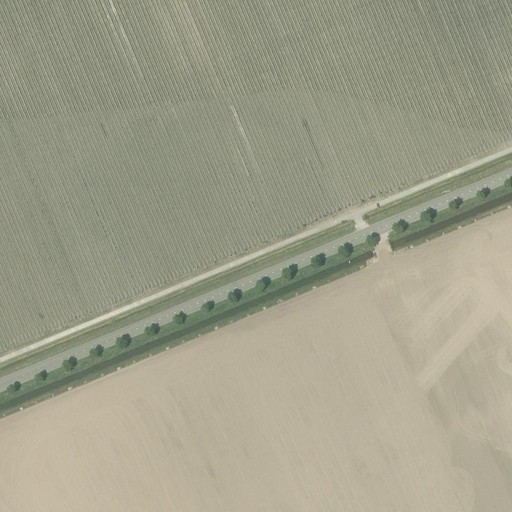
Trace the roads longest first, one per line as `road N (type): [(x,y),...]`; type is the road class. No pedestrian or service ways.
road 1 (unclassified): [(511,172),(0,388)]
road 2 (track): [(511,150),(0,361)]
